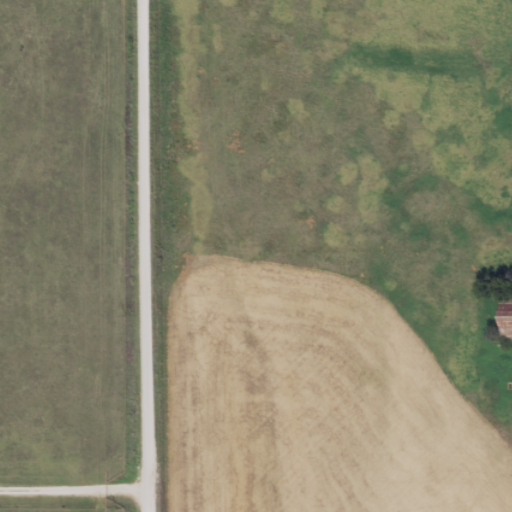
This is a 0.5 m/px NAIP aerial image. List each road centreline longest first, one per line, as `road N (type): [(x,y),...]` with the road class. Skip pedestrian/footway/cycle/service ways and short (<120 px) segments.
road 1 (residential): [(153,511),(146,0)]
road 2 (residential): [(0,489),(154,489)]
